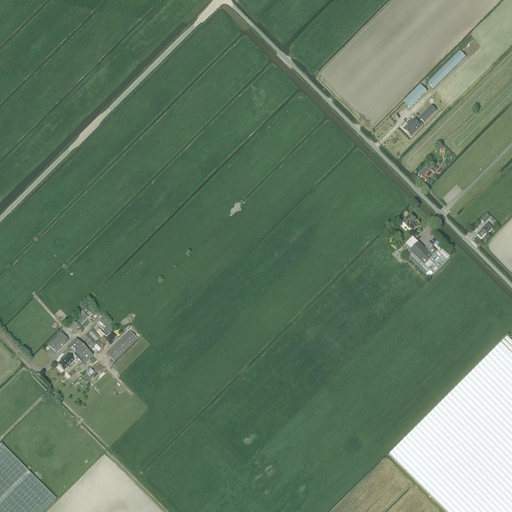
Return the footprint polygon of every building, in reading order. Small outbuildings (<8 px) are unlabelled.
[(428,83),(434,89),(466,57),(460,52),(428,83)] [(420,85),(403,102),(407,106),(410,109),(427,92),(424,89),(420,85)] [(431,106),(419,118),(421,120),(424,123),(436,111),(431,106)] [(408,126),(404,130),(411,137),(422,125),(419,122),(421,120),(419,118),(417,120),(415,118),(412,122),(410,120),(406,124),(408,126)] [(384,125),(375,134),(380,139),(383,136),(381,134),(387,129),(384,125)] [(425,183),(428,180),(428,179),(428,178),(433,173),(434,171),(431,168),(429,170),(424,175),(421,172),(418,175),(421,179),(420,179),(425,183)] [(485,222),(489,219),(490,218),(486,214),(482,219),(480,220),(484,223),(485,222)] [(414,217),(413,217),(411,215),(403,223),(409,229),(409,228),(413,232),(418,227),(414,223),(416,221),(415,220),(416,219),(416,218),(414,217)] [(482,231),(477,236),(481,239),(486,234),(487,235),(493,229),(488,223),(482,229),(483,230),(482,231)] [(432,247),(427,252),(413,237),(406,244),(407,245),(403,249),(408,253),(411,250),(425,264),(437,252),(432,247)] [(411,250),(408,253),(405,255),(428,279),(431,277),(450,258),(441,248),(437,252),(425,264),(411,250)] [(85,315),(85,314),(81,311),(77,315),(81,318),(77,322),(81,326),(88,319),(92,323),(96,318),(89,311),(85,315)] [(95,326),(106,337),(115,329),(103,317),(95,326)] [(67,328),(70,332),(78,326),(74,322),(67,328)] [(88,335),(95,342),(100,337),(93,330),(88,335)] [(129,331),(112,348),(106,354),(113,362),(137,339),(129,331)] [(48,345),(56,353),(68,340),(60,332),(48,345)] [(82,340),(90,349),(96,343),(88,335),(82,340)] [(511,341),(507,337),(498,346),(511,359),(511,341)] [(70,352),(77,358),(84,365),(93,356),(76,340),(67,348),(70,352)] [(430,495),(511,412),(511,359),(498,346),(424,420),(407,437),(390,455),(430,495)] [(76,359),(69,353),(57,364),(64,371),(76,359)] [(90,369),(85,373),(89,377),(94,373),(90,369)] [(72,375),(70,373),(69,375),(66,372),(62,375),(67,380),(72,375)] [(511,511),(511,412),(430,495),(446,511),(511,511)] [(0,511),(43,511),(56,500),(1,445),(0,445),(0,511)]
